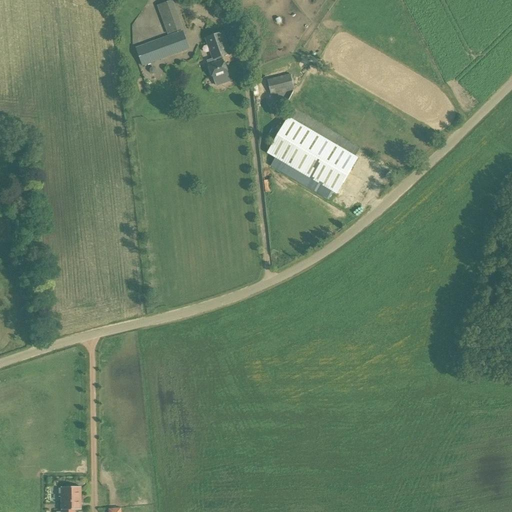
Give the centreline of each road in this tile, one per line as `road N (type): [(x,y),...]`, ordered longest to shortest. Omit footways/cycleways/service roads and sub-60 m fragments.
road 1 (unclassified): [(511,83),(365,222),(304,265),(207,308),(0,364)]
road 2 (track): [(183,0),(229,22),(245,56),(268,282)]
